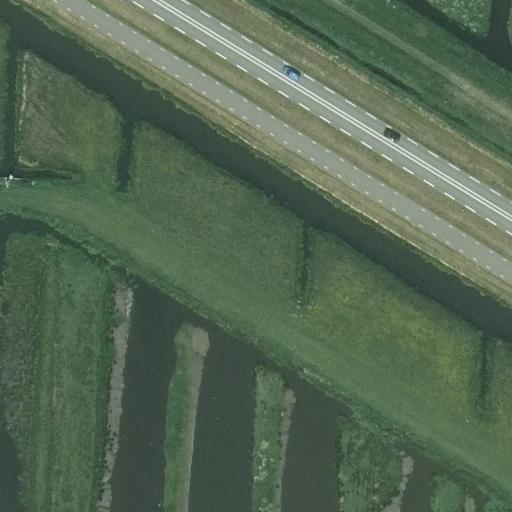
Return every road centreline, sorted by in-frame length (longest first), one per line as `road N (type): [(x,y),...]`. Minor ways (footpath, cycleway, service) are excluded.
road 1 (unclassified): [(511,276),(64,0)]
road 2 (primary): [(150,0),(511,222)]
